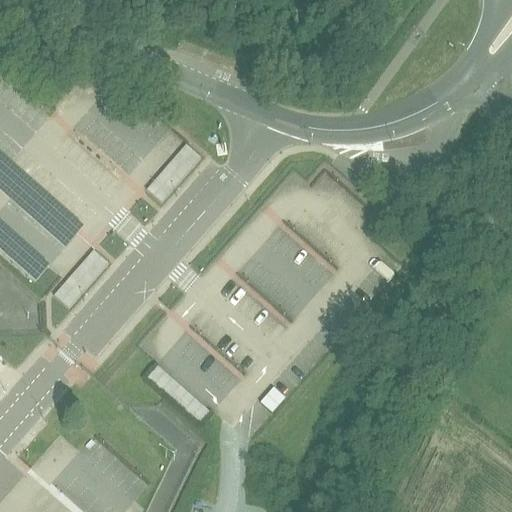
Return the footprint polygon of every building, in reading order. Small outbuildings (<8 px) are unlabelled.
[(161,205),(201,159),(186,146),(146,192),(161,205)] [(82,233),(0,161),(0,197),(64,254),(82,233)] [(0,259),(34,289),(48,273),(0,230),(0,259)] [(93,252),(66,283),(54,297),(69,310),(108,265),(93,252)] [(199,426),(210,414),(158,368),(147,379),(199,426)]
